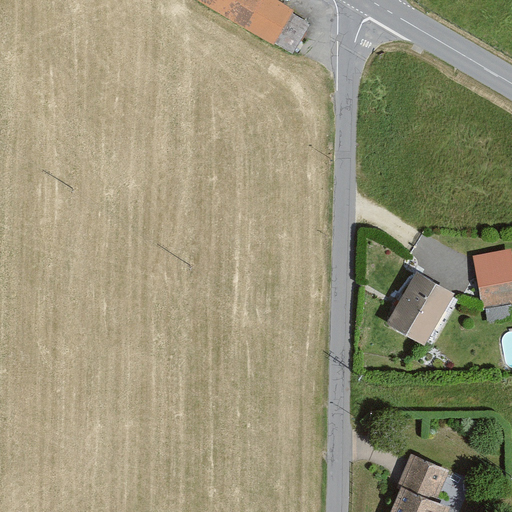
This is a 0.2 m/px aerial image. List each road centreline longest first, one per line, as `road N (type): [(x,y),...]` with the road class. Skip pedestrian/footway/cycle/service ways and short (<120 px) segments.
road 1 (residential): [(373,1),(348,82),(333,511)]
road 2 (tertiary): [(373,1),(511,82)]
